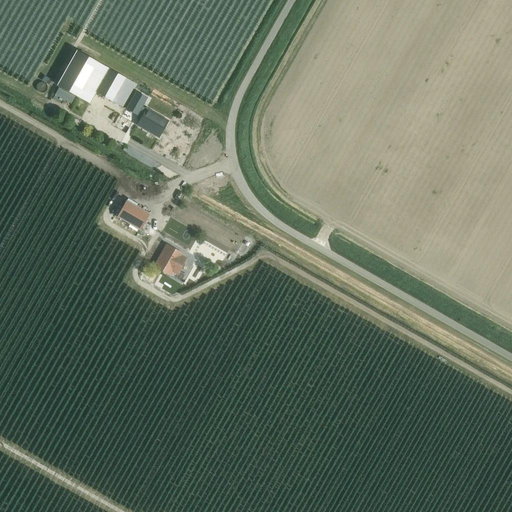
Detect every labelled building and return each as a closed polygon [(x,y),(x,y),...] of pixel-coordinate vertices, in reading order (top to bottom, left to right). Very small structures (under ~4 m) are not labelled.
[(89,103),(95,92),(109,68),(72,48),(52,83),(89,103)] [(112,101),(123,107),(136,85),(125,78),(109,68),(95,92),(112,101)] [(167,121),(160,117),(146,109),(137,125),(158,137),(167,121)] [(139,230),(149,214),(125,200),(116,216),(139,230)] [(182,254),(166,244),(154,266),(170,275),(172,271),(176,274),(185,258),(181,255),(182,254)]
